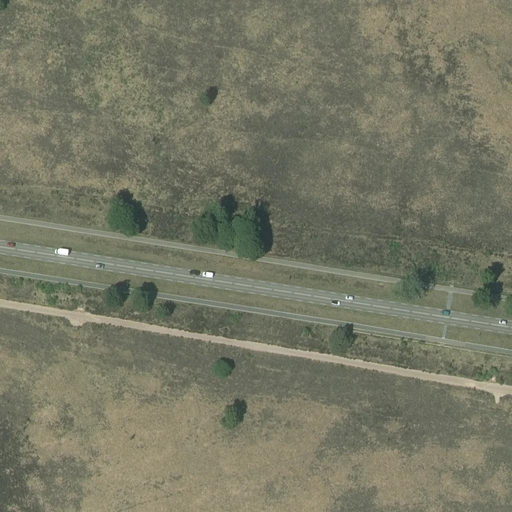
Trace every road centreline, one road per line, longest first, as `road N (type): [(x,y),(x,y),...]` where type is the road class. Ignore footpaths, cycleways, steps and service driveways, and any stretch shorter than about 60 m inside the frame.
road 1 (track): [(511,391),(0,302)]
road 2 (primary): [(511,328),(0,247)]
road 3 (track): [(511,258),(370,235),(229,226),(101,198),(0,188)]
